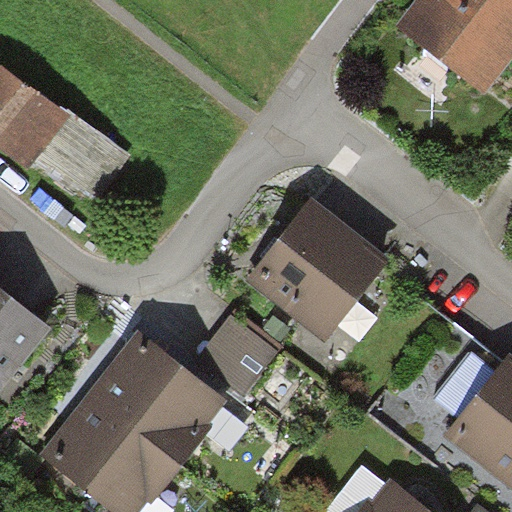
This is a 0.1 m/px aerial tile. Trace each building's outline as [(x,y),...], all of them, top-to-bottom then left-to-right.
[(511,0),(418,0),(397,28),(485,96),(511,61),(511,0)] [(62,114),(0,65),(0,148),(28,170),(32,165),(67,118),(62,114)] [(66,109),(62,114),(67,118),(32,165),(74,196),(80,188),(99,202),(132,157),(66,109)] [(390,264),(311,201),(246,282),(326,345),(390,264)] [(52,331),(0,289),(0,395),(6,388),(52,331)] [(284,349),(235,311),(194,361),(243,400),(284,349)] [(110,368),(88,397),(181,470),(212,431),(208,428),(227,403),(138,333),(110,368)] [(511,358),(510,357),(445,439),(511,491),(511,358)] [(152,507),(181,470),(88,397),(70,420),(41,456),(112,511),(141,511),(148,504),(152,507)] [(430,511),(391,481),(366,511),(430,511)]
